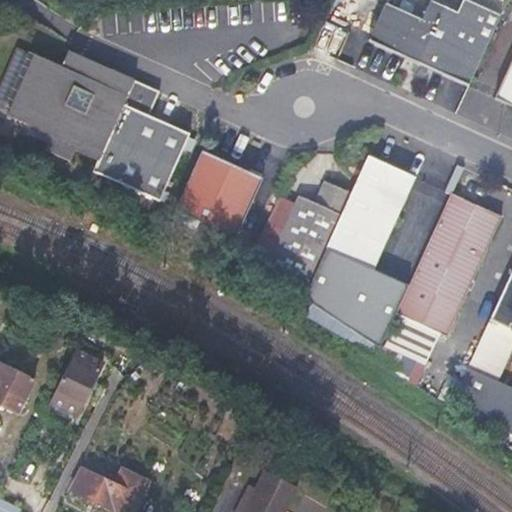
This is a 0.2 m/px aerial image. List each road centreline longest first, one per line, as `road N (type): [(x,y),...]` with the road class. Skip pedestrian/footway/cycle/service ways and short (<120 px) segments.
road 1 (residential): [(511,167),(368,102),(236,113),(213,105)]
road 2 (residential): [(127,349),(49,511)]
road 3 (unknown): [(511,240),(453,379)]
